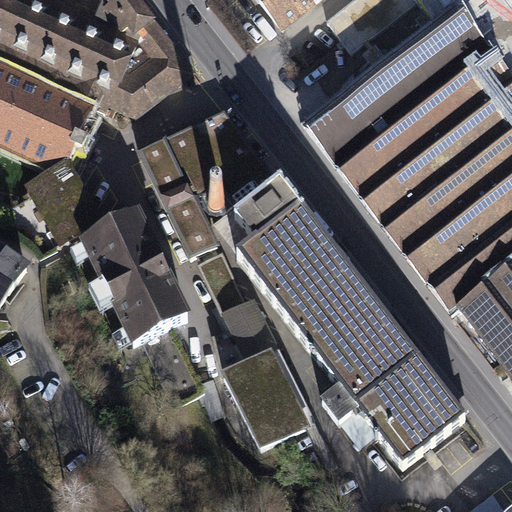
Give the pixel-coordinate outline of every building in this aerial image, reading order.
[(133,0),(107,0),(105,2),(94,23),(40,0),(0,0),(0,59),(44,79),(40,88),(60,97),(64,89),(70,91),(64,105),(0,75),(0,148),(57,175),(62,172),(71,152),(81,156),(86,145),(77,141),(88,117),(93,120),(96,114),(112,121),(116,112),(136,121),(192,76),(133,0)] [(256,0),(282,32),(323,0),(256,0)] [(421,44),(307,132),(452,318),(460,329),(511,392),(511,13),(501,0),(476,0),(452,19),(450,16),(470,0),(359,0),(326,26),(351,58),(401,19),(421,44)] [(241,218),(279,188),(224,116),(140,158),(191,263),(217,250),(194,203),(219,191),(236,212),(241,218)] [(100,226),(67,169),(62,172),(57,175),(27,193),(61,249),(100,226)] [(403,472),(465,423),(420,366),(300,214),(279,188),(241,218),(236,212),(215,229),(239,260),(236,262),(340,393),(322,407),(340,429),(357,415),(403,472)] [(187,323),(137,220),(84,246),(133,349),(142,345),(174,411),(206,395),(174,329),(187,323)] [(0,308),(26,272),(0,253),(0,308)] [(316,426),(253,305),(246,308),(222,257),(199,270),(223,319),(233,339),(226,343),(223,335),(213,340),(224,382),(261,454),(316,426)] [(504,511),(493,497),(474,511),(436,511),(437,511),(436,511),(504,511)]
